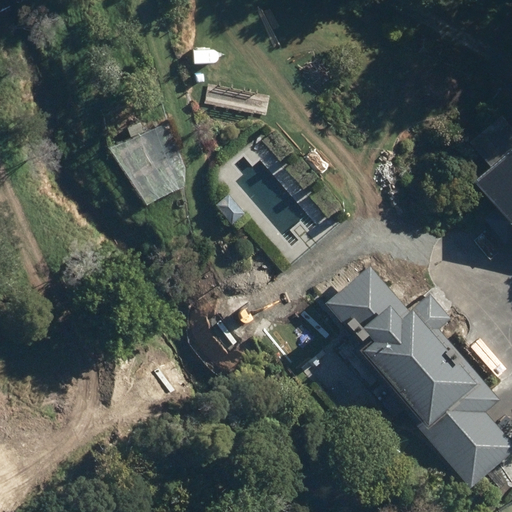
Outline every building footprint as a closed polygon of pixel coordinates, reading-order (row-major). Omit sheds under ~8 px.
[(511,127),(498,113),(470,139),(491,162),(471,181),(511,223),(511,127)] [(157,124),(103,146),(140,204),(183,183),(157,124)] [(363,238),(344,218),(276,285),(295,305),(363,238)] [(360,262),(314,303),(347,339),(342,343),(467,483),(511,443),(477,406),(490,395),(428,325),(445,310),(422,285),(399,306),(360,262)] [(16,511),(17,509),(0,502),(0,511),(16,511)]
